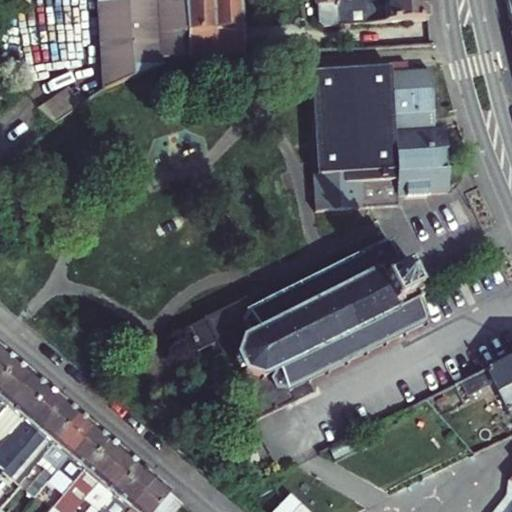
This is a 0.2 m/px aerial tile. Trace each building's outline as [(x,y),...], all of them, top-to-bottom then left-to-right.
[(182,57),(264,54),(262,0),(95,0),(102,90),(112,83),(182,57)] [(313,0),(316,5),(315,5),(315,22),(322,28),(425,21),(423,0),(313,0)] [(511,0),(503,0),(511,36),(511,0)] [(433,131),(429,71),(324,78),(322,73),(308,74),(314,176),(311,176),(314,212),(398,207),(397,199),(440,195),(447,193),(444,130),(433,131)] [(264,292),(192,325),(203,349),(211,345),(219,359),(224,357),(255,422),(313,394),(308,383),(428,324),(388,244),(269,301),(264,292)] [(192,354),(203,349),(192,325),(180,330),(192,354)] [(0,381),(16,363),(0,350),(0,381)] [(494,381),(508,412),(511,409),(511,354),(460,380),(469,397),(488,388),(494,381)] [(0,413),(31,376),(16,363),(0,381),(0,413)] [(47,389),(31,376),(0,413),(0,427),(9,435),(47,389)] [(47,389),(9,435),(0,444),(0,472),(2,474),(62,402),(47,389)] [(30,453),(38,460),(77,414),(62,402),(2,474),(8,479),(30,453)] [(44,484),(92,427),(77,414),(38,460),(17,484),(32,497),(44,484)] [(44,484),(60,497),(108,441),(92,427),(44,484)] [(74,511),(85,499),(124,454),(108,441),(60,497),(53,506),(59,511),(74,511)] [(99,511),(101,511),(114,495),(139,466),(124,454),(85,499),(92,504),(85,511),(99,511)] [(127,511),(155,480),(139,466),(114,495),(101,511),(99,511),(127,511)] [(154,511),(171,493),(155,480),(127,511),(154,511)] [(176,511),(183,504),(171,493),(154,511),(176,511)] [(511,511),(511,496),(507,493),(492,511),(511,511)] [(378,511),(397,503),(393,495),(358,511),(378,511)]
